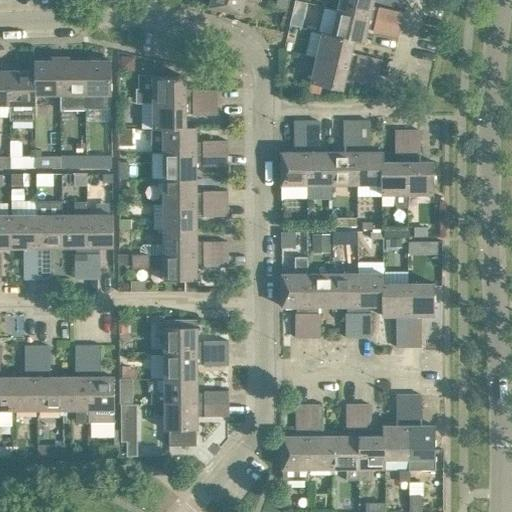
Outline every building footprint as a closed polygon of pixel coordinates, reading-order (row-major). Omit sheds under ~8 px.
[(260,0),(211,0),(210,6),(241,14),(244,0),(257,3),(260,1),(260,0)] [(287,11),(289,0),(276,0),(275,8),(287,11)] [(304,18),(307,2),(296,0),(295,0),(292,15),(304,18)] [(372,7),(373,0),(339,0),(337,10),(400,24),(403,12),(379,6),(379,9),(372,7)] [(397,37),(400,24),(337,10),(332,34),(354,39),(354,40),(364,43),(368,27),(374,29),(373,31),(397,37)] [(332,34),(323,32),(317,30),(316,34),(322,35),(318,55),(308,52),(307,54),(317,57),(379,71),(382,59),(358,54),(358,56),(351,54),(354,40),(354,39),(332,34)] [(286,42),(285,50),(292,52),(294,44),(286,42)] [(120,55),(120,70),(135,70),(135,56),(120,55)] [(376,84),(379,71),(317,57),(311,82),(342,90),(346,75),(353,76),(352,78),(376,84)] [(35,94),(60,94),(60,60),(35,60),(35,70),(35,94)] [(60,94),(60,109),(73,109),(73,101),(86,101),(86,60),(60,60),(60,94)] [(112,94),(112,80),(112,60),(86,60),(86,101),(86,107),(111,107),(111,94),(112,94)] [(0,105),(10,105),(10,70),(0,70),(0,105)] [(35,94),(35,70),(10,70),(10,105),(10,120),(36,120),(35,94)] [(153,88),(136,88),(136,102),(153,102),(217,102),(217,89),(193,89),(193,92),(186,92),(186,76),(165,76),(153,76),(153,88)] [(193,115),(217,115),(217,102),(153,102),(153,128),(186,127),(186,113),(193,113),(193,115)] [(332,152),(332,184),(358,184),(357,120),(345,121),(345,145),(347,145),(347,152),(332,152)] [(382,161),(384,161),(384,151),(368,151),(368,145),(370,145),(370,120),(357,120),(358,184),(381,184),(382,183),(382,161)] [(281,184),(307,184),(307,121),(294,121),(294,145),(296,145),(296,152),(281,152),(281,184)] [(320,121),(307,121),(307,184),(307,196),(332,196),(332,184),(332,152),(318,152),(318,145),(320,145),(320,121)] [(153,128),(151,128),(151,152),(151,153),(164,153),(227,153),(227,140),(203,140),(203,142),(196,142),(196,127),(186,127),(153,128)] [(133,145),(132,128),(119,128),(119,145),(133,145)] [(408,207),(408,194),(408,130),(395,130),(395,154),(397,154),(397,161),(384,161),(382,161),(382,183),(381,184),(381,194),(395,194),(395,207),(408,207)] [(408,194),(434,193),(434,161),(418,161),(418,154),(420,154),(420,130),(408,130),(408,194)] [(80,155),(74,155),(74,167),(87,167),(86,146),(80,147),(80,155)] [(164,153),(164,175),(164,176),(164,178),(196,178),(196,163),(203,163),(203,165),(227,165),(227,153),(164,153)] [(48,155),(49,168),(61,167),(61,155),(48,155)] [(112,155),(99,155),(99,167),(112,167),(112,166),(112,156),(112,155)] [(0,168),(11,168),(11,156),(0,156),(0,168)] [(23,156),(11,156),(11,168),(22,168),(23,168),(23,156)] [(129,162),(119,162),(119,178),(129,178),(129,162)] [(24,173),(11,173),(11,186),(24,185),(24,173)] [(46,186),(46,174),(37,174),(37,187),(46,186)] [(164,182),(164,203),(227,203),(227,190),(203,191),(203,193),(196,193),(196,178),(164,178),(164,180),(164,182)] [(133,194),(119,194),(119,203),(133,203),(133,194)] [(62,214),(63,214),(62,200),(37,200),(37,214),(37,278),(50,278),(50,254),(48,254),(48,247),(62,247),(62,214)] [(62,214),(62,247),(77,247),(77,254),(75,254),(75,277),(87,277),(87,214),(87,201),(75,201),(76,214),(63,214),(62,214)] [(164,222),(164,228),(197,228),(196,214),(203,214),(203,216),(228,216),(227,203),(164,203),(164,208),(164,222)] [(114,247),(114,226),(114,213),(87,214),(87,277),(101,278),(101,253),(99,253),(99,246),(114,247)] [(0,246),(12,247),(11,214),(0,214),(0,246)] [(25,278),(37,278),(37,214),(11,214),(12,247),(27,247),(27,254),(25,254),(25,278)] [(333,218),(334,226),(356,226),(356,217),(333,218)] [(119,218),(119,229),(129,229),(129,219),(119,218)] [(427,227),(414,227),(414,237),(427,237),(427,227)] [(164,253),(164,254),(228,253),(228,241),(203,241),(203,243),(197,243),(197,228),(164,228),(164,230),(164,232),(164,253)] [(357,242),(357,231),(346,231),(345,239),(351,242),(357,242)] [(313,234),(313,254),(330,254),(331,234),(313,234)] [(399,239),(386,239),(386,249),(399,249),(399,239)] [(426,241),(408,241),(409,254),(426,254),(426,242),(426,241)] [(132,254),(119,254),(119,262),(132,262),(133,267),(165,267),(165,280),(197,280),(197,264),(204,264),(204,266),(228,266),(228,253),(164,254),(164,253),(132,254)] [(308,274),(308,256),(295,256),(295,274),(282,274),(282,306),(297,306),(297,313),(295,313),(295,337),(308,337),(308,274)] [(318,306),(333,306),(333,273),(308,274),(308,337),(321,337),(320,313),(318,313),(318,306)] [(346,337),(358,337),(358,273),(333,273),(333,306),(348,305),(348,312),(346,312),(346,337)] [(369,305),(382,305),(383,305),(383,273),(358,273),(358,337),(371,337),(371,312),(369,312),(369,305)] [(409,283),(407,283),(407,273),(383,273),(383,305),(382,305),(382,315),(398,315),(398,322),(396,322),(396,346),(409,346),(409,283)] [(409,346),(421,346),(421,322),(419,322),(419,315),(435,315),(434,283),(409,283),(409,346)] [(119,316),(119,332),(128,332),(128,316),(119,316)] [(197,342),(197,319),(165,319),(165,353),(228,353),(228,340),(204,340),(204,342),(197,342)] [(78,377),(63,377),(63,415),(63,422),(66,422),(67,415),(67,409),(76,409),(76,422),(89,422),(88,345),(75,346),(76,370),(78,370),(78,377)] [(101,345),(88,345),(89,422),(115,422),(114,376),(99,377),(99,370),(101,370),(101,345)] [(13,421),(13,377),(0,377),(0,370),(0,346),(0,425),(13,425),(13,421)] [(16,409),(38,409),(38,346),(25,346),(25,370),(27,370),(27,377),(13,377),(13,421),(17,421),(16,409)] [(63,415),(63,377),(48,377),(48,370),(51,370),(50,346),(38,346),(38,409),(60,409),(60,415),(63,415)] [(204,365),(228,365),(228,353),(165,353),(165,378),(197,378),(197,363),(204,363),(204,365)] [(138,369),(128,368),(128,365),(120,365),(120,377),(138,377),(138,369)] [(228,403),(228,390),(204,390),(204,392),(197,393),(197,378),(165,378),(156,378),(156,392),(151,392),(151,403),(165,403),(228,403)] [(120,394),(120,403),(121,403),(133,403),(133,394),(120,394)] [(399,425),(383,425),(383,435),(384,435),(385,458),(409,458),(409,394),(396,394),(397,419),(399,419),(399,425)] [(422,394),(409,394),(409,458),(409,469),(435,469),(435,425),(420,425),(420,418),(422,418),(422,394)] [(121,403),(121,441),(127,441),(127,456),(137,455),(137,403),(133,403),(121,403)] [(228,416),(228,403),(165,403),(165,429),(170,429),(170,446),(197,446),(197,429),(198,429),(197,414),(204,414),(204,416),(228,416)] [(283,436),(282,480),(309,480),(309,468),(308,405),(296,405),(296,429),(298,429),(298,436),(283,436)] [(321,405),(308,405),(309,468),(330,468),(330,474),(334,474),(334,436),(319,436),(319,429),(321,429),(321,405)] [(348,436),(334,436),(334,474),(337,474),(337,468),(346,468),(346,480),(359,480),(359,405),(346,405),(346,429),(348,429),(348,436)] [(384,435),(383,435),(369,435),(369,429),(371,429),(371,405),(359,405),(359,480),(372,480),(372,468),(385,468),(384,435)] [(63,444),(49,444),(50,457),(64,456),(63,444)] [(119,444),(102,444),(102,456),(102,457),(119,456),(119,455),(119,444)] [(409,469),(400,469),(400,482),(409,482),(409,469)] [(325,494),(315,494),(315,506),(325,506),(325,494)] [(409,511),(421,511),(422,495),(410,495),(409,511)] [(291,500),(282,500),(282,511),(288,511),(288,509),(291,509),(291,500)] [(365,511),(384,511),(384,502),(365,503),(365,511)]
